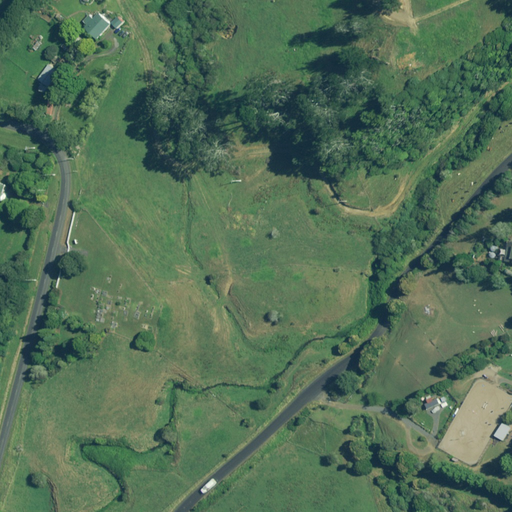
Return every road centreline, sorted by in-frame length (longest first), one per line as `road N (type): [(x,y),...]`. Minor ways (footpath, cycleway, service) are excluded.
road 1 (unclassified): [(178,511),(356,351),(401,272),(511,155)]
road 2 (unclassified): [(0,450),(67,182),(55,145),(0,121)]
